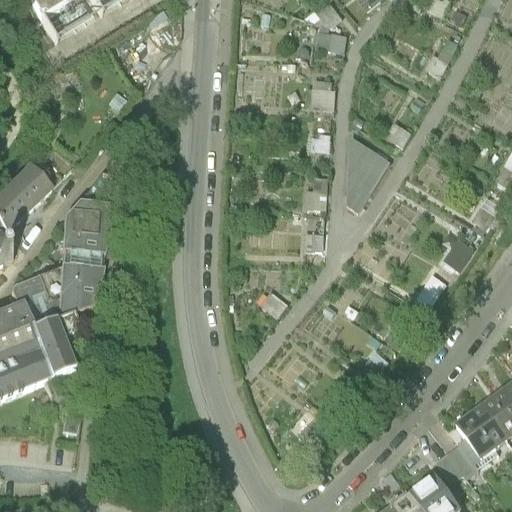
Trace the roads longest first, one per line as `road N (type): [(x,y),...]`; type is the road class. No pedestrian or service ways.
road 1 (residential): [(269,511),(229,443),(200,348),(192,273),(208,0)]
road 2 (residential): [(318,511),(511,290)]
